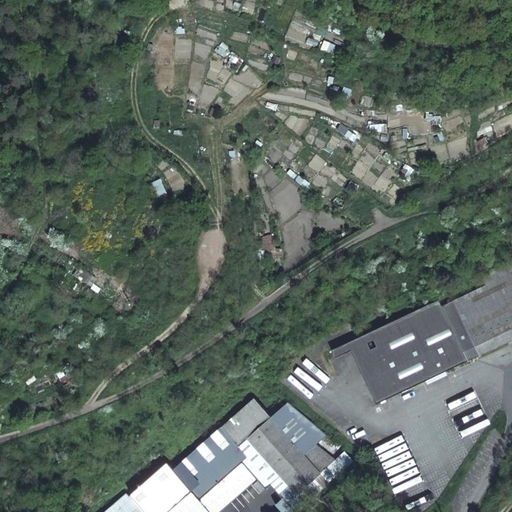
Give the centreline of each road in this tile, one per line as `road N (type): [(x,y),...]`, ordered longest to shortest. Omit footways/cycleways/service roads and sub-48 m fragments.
road 1 (track): [(511,183),(383,224),(152,376),(0,439)]
road 2 (track): [(81,411),(164,335),(211,268)]
